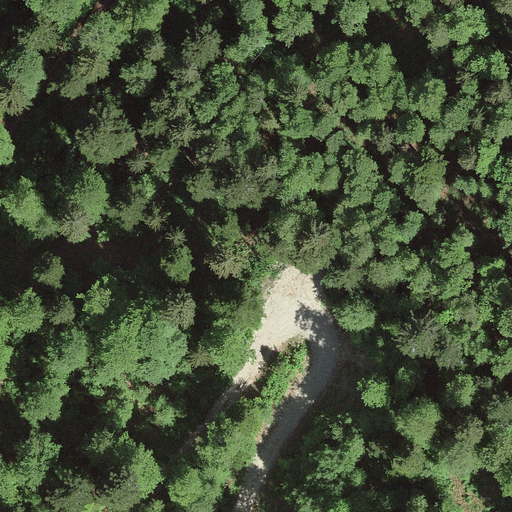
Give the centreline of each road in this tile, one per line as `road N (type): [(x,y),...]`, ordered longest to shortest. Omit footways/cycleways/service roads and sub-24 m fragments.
road 1 (track): [(136,511),(295,319),(325,345),(323,370),(245,511)]
road 2 (track): [(0,171),(126,0)]
